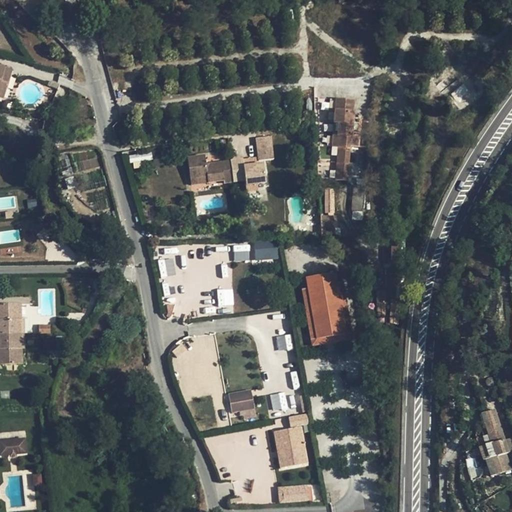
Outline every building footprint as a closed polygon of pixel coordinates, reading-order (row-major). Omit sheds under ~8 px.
[(4,74),(5,69),(0,67),(0,97),(4,99),(11,76),(4,74)] [(465,93),(476,84),(471,78),(460,87),(465,93)] [(449,86),(444,79),(435,86),(441,93),(449,86)] [(465,93),(456,101),(463,110),(484,93),(476,84),(465,93)] [(460,87),(451,94),(456,101),(465,93),(460,87)] [(355,101),(336,98),(331,148),(338,148),(335,180),(348,181),(351,147),(358,148),(361,120),(353,120),(355,101)] [(273,160),(271,137),(256,139),(258,161),(273,160)] [(205,156),(187,159),(190,179),(207,177),(208,183),(223,181),(224,184),(244,181),(245,187),(257,185),(265,184),(263,164),(243,167),(242,160),(234,161),(230,162),(225,162),(206,165),(205,156)] [(190,179),(191,185),(208,183),(207,177),(190,179)] [(365,186),(353,185),(352,202),(364,202),(365,186)] [(320,216),(321,237),(335,237),(333,216),(320,216)] [(234,262),(250,260),(248,243),(233,244),(234,262)] [(279,244),(267,245),(256,247),(257,257),(280,254),(279,244)] [(174,275),(173,259),(159,260),(160,276),(174,275)] [(337,283),(335,273),(306,278),(308,289),(316,339),(346,334),(337,283)] [(343,282),(337,283),(346,334),(352,333),(343,282)] [(233,305),(232,289),(217,290),(218,306),(233,305)] [(310,340),(317,340),(316,339),(308,289),(302,289),(310,340)] [(387,302),(387,290),(377,291),(377,302),(387,302)] [(20,304),(0,304),(0,365),(21,365),(21,350),(21,335),(21,320),(20,304)] [(346,334),(317,340),(310,340),(311,347),(353,340),(352,333),(346,334)] [(69,337),(55,337),(55,345),(69,345),(69,337)] [(494,375),(490,362),(479,365),(483,379),(494,375)] [(255,388),(228,394),(232,411),(258,405),(255,388)] [(285,393),(270,395),(272,410),(287,409),(285,393)] [(509,453),(495,410),(481,414),(486,427),(491,445),(486,447),(480,448),(484,461),(486,460),(491,477),(511,471),(506,454),(509,453)] [(480,429),(486,447),(491,445),(486,427),(480,429)] [(307,465),(300,428),(284,432),(288,456),(280,458),(283,469),(307,465)] [(288,456),(284,432),(276,433),(280,458),(288,456)] [(26,443),(0,444),(1,459),(27,458),(26,443)] [(311,484),(277,487),(279,503),(312,501),(311,484)]
